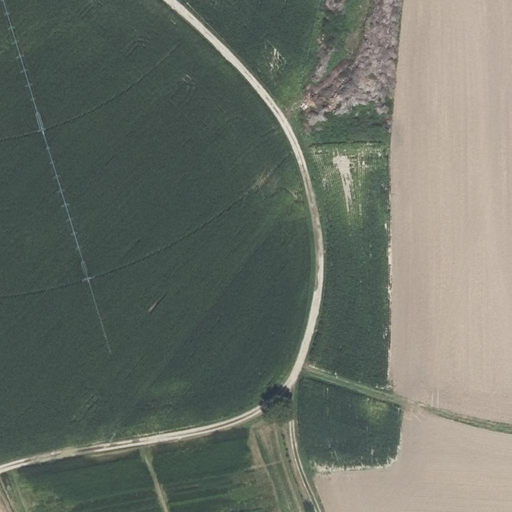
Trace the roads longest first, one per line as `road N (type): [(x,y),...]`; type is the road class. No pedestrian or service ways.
road 1 (track): [(167,0),(285,113),(313,197),(320,272),(296,366)]
road 2 (track): [(0,473),(244,420),(273,402),(296,366)]
road 3 (track): [(296,366),(511,429)]
road 4 (track): [(318,511),(301,449),(296,366)]
